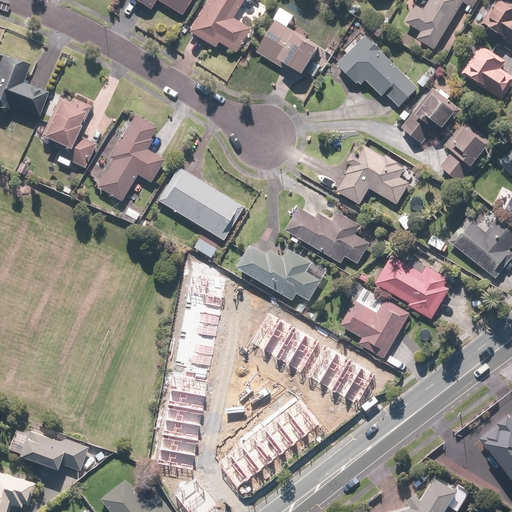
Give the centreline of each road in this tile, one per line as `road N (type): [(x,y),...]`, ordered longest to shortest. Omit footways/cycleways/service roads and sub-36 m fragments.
road 1 (primary): [(274,511),(511,327)]
road 2 (residential): [(5,0),(81,29),(269,137)]
